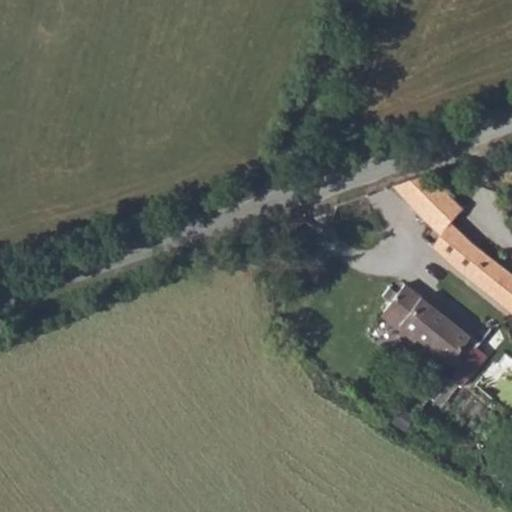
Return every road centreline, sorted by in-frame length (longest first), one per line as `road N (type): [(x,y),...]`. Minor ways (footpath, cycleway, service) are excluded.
road 1 (tertiary): [(0,303),(511,132)]
road 2 (track): [(284,209),(315,111),(364,0)]
